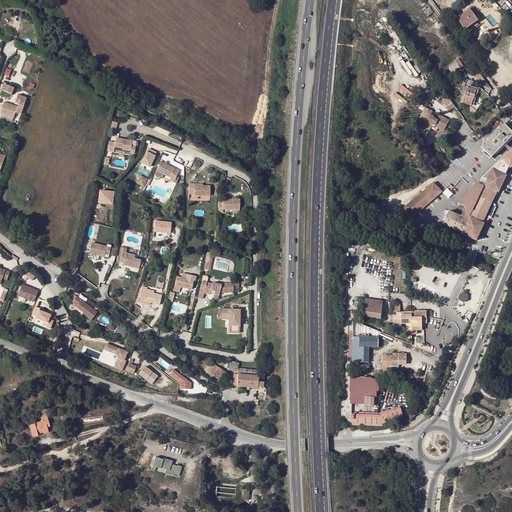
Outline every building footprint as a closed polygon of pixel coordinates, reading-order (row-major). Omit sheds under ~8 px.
[(428,16),(433,12),(429,6),(423,11),(428,16)] [(478,20),(469,9),(457,18),(465,29),(478,20)] [(459,68),(455,62),(449,66),(453,72),(459,68)] [(486,82),(476,69),(472,73),(476,77),(477,76),(483,84),(486,82)] [(463,92),(460,102),(463,103),(471,105),(473,100),(475,101),(478,89),(478,88),(477,88),(472,86),(474,81),(467,78),(465,82),(463,81),(462,84),(463,85),(461,91),(463,92)] [(14,86),(3,82),(1,89),(11,93),(14,86)] [(448,96),(443,100),(450,110),(455,106),(448,96)] [(17,107),(4,102),(0,112),(14,117),(14,115),(15,115),(17,112),(15,112),(17,107)] [(425,107),(421,114),(428,118),(426,122),(424,121),(422,126),(430,130),(432,125),(443,131),(449,120),(440,115),(438,120),(433,118),(434,116),(430,114),(432,111),(425,107)] [(118,121),(111,120),(109,129),(115,131),(118,121)] [(511,136),(511,131),(504,124),(481,147),(491,157),(511,136)] [(132,139),(115,136),(114,141),(108,140),(107,150),(113,151),(114,146),(122,147),(122,149),(130,150),(129,152),(134,153),(135,144),(131,144),(132,139)] [(142,163),(152,167),(158,151),(148,147),(142,163)] [(511,168),(511,149),(502,160),(511,169),(511,168)] [(179,169),(160,160),(156,168),(171,175),(170,178),(174,180),(179,169)] [(171,175),(156,168),(154,173),(169,180),(170,178),(171,175)] [(481,181),(481,184),(497,191),(498,192),(506,174),(492,168),(486,173),(482,178),(481,181)] [(147,177),(140,173),(136,182),(143,185),(147,177)] [(194,184),(194,182),(188,182),(188,193),(193,193),(193,194),(210,194),(210,184),(202,184),(194,184)] [(481,184),(477,182),(468,192),(492,202),(497,191),(481,184)] [(415,218),(418,216),(426,207),(442,192),(433,183),(415,201),(406,210),(408,211),(415,218)] [(114,204),(116,191),(100,189),(99,202),(114,204)] [(492,202),(468,192),(458,202),(466,207),(464,212),(462,212),(461,215),(462,215),(462,217),(449,212),(444,224),(463,233),(463,234),(477,241),(485,223),(483,223),(492,202)] [(240,201),(222,201),(221,205),(217,205),(217,215),(222,215),(222,211),(240,212),(240,201)] [(156,220),(155,231),(172,232),(173,221),(156,220)] [(110,246),(91,242),(89,252),(104,255),(105,253),(108,254),(110,246)] [(129,256),(130,253),(121,251),(119,261),(123,261),(122,264),(139,268),(141,259),(134,257),(129,256)] [(207,251),(205,268),(211,269),(214,253),(207,251)] [(0,278),(2,279),(3,278),(8,280),(11,271),(0,267),(1,266),(0,265),(0,278)] [(26,276),(32,281),(36,275),(29,271),(26,276)] [(186,277),(176,275),(174,284),(191,288),(193,279),(194,280),(196,275),(187,273),(186,277)] [(212,283),(202,281),(199,291),(209,293),(210,289),(214,290),(214,293),(219,294),(219,292),(233,291),(233,281),(222,282),(221,283),(212,281),(212,283)] [(39,290),(23,284),(18,294),(35,301),(39,290)] [(162,294),(153,292),(146,290),(143,300),(159,304),(162,294)] [(464,291),(459,297),(465,302),(470,295),(464,291)] [(97,311),(77,296),(73,301),(77,304),(76,305),(83,311),(82,312),(91,319),(97,311)] [(383,299),(365,297),(363,315),(381,317),(383,299)] [(35,306),(32,315),(48,321),(46,327),(51,328),(54,319),(50,318),(52,313),(35,306)] [(221,315),(221,309),(217,309),(217,319),(228,319),(228,315),(221,315)] [(240,309),(221,309),(221,315),(228,315),(228,319),(228,333),(239,333),(240,309)] [(411,326),(411,317),(411,311),(407,311),(401,311),(397,311),(398,326),(403,326),(406,326),(406,338),(412,338),(411,330),(411,326)] [(411,311),(411,317),(411,326),(422,326),(422,323),(422,317),(427,317),(427,312),(414,311),(411,311)] [(119,325),(116,332),(121,334),(125,328),(119,325)] [(359,334),(359,337),(359,362),(368,362),(369,346),(378,347),(378,337),(369,337),(369,334),(359,334)] [(107,340),(104,345),(116,352),(117,356),(113,364),(120,369),(125,361),(122,359),(127,351),(107,340)] [(383,365),(390,365),(391,364),(398,365),(399,365),(399,364),(406,364),(406,354),(399,354),(399,353),(394,353),(394,355),(383,355),(383,365)] [(238,363),(230,361),(228,368),(237,369),(238,363)] [(128,363),(124,370),(131,374),(135,367),(128,363)] [(225,372),(214,363),(212,366),(214,366),(212,369),(208,366),(206,370),(220,379),(225,372)] [(180,384),(188,390),(193,383),(174,368),(169,375),(181,384),(180,384)] [(236,385),(242,386),(257,387),(263,387),(264,376),(257,376),(237,374),(237,380),(236,385)] [(365,375),(352,375),(352,402),(357,402),(365,402),(365,375)] [(46,424),(49,423),(47,416),(49,415),(46,406),(36,409),(39,418),(40,417),(42,421),(29,425),(33,437),(38,435),(37,433),(42,432),(48,430),(47,427),(46,424)] [(358,425),(380,428),(380,427),(407,427),(407,418),(358,414),(358,425)] [(162,460),(155,458),(152,467),(160,470),(160,469),(165,471),(164,474),(173,477),(174,475),(178,477),(181,468),(177,466),(176,467),(171,465),(172,462),(163,459),(162,460)]
